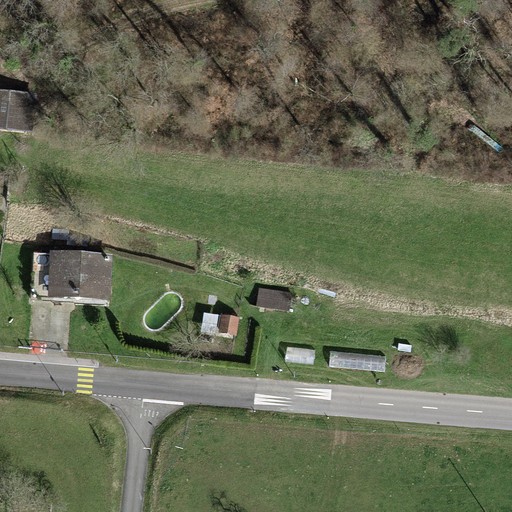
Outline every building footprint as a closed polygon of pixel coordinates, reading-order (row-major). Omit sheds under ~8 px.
[(0,99),(0,137),(27,139),(29,101),(0,99)] [(32,258),(30,305),(111,310),(114,263),(32,258)] [(260,292),(257,312),(291,318),(295,298),(260,292)] [(216,339),(238,341),(240,321),(218,319),(216,339)] [(287,347),(286,360),(313,363),(314,350),(287,347)] [(332,352),(331,365),(384,369),(385,356),(332,352)]
